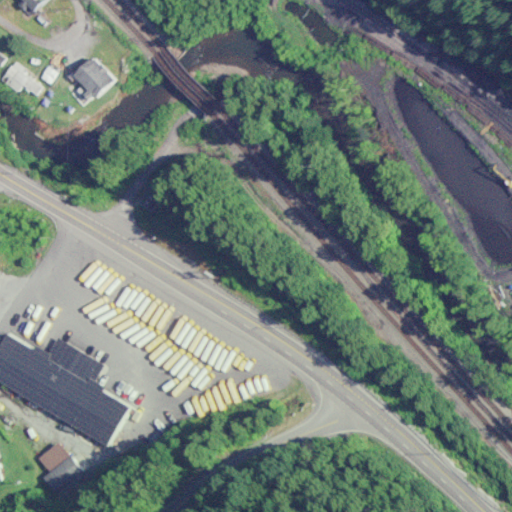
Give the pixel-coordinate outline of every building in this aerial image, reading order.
[(24,0),(35,13),(50,0),(24,0)] [(116,80),(92,56),(73,75),(97,99),(116,80)] [(18,95),(28,87),(37,97),(44,91),(20,63),(3,77),(18,95)] [(0,344),(0,385),(107,447),(130,406),(92,385),(103,365),(59,339),(49,357),(7,332),(0,344)] [(84,472),(68,455),(43,480),(59,496),(84,472)]
